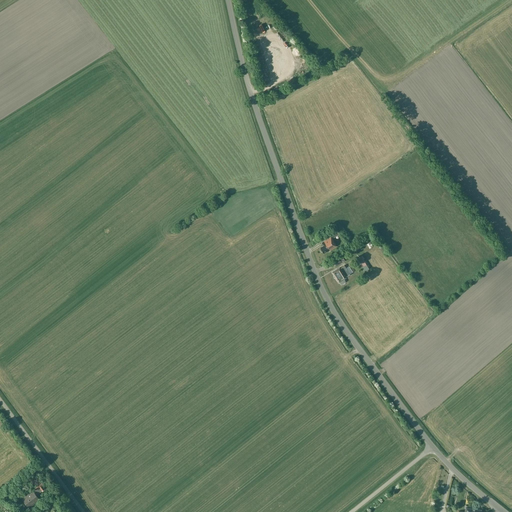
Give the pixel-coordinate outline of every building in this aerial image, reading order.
[(289,51),(297,59),(304,52),(298,47),(297,48),(294,45),(289,51)] [(266,67),(272,64),(270,59),(264,61),(266,67)] [(337,227),(330,231),(333,236),(340,232),(337,227)] [(331,237),(325,240),(326,243),(320,248),(323,253),(327,251),(336,246),(331,237)] [(335,264),(336,266),(345,260),(341,255),(333,260),(335,264)] [(356,261),(359,267),(363,265),(362,264),(364,263),(362,259),(360,260),(359,259),(356,261)] [(344,265),(339,268),(332,272),(338,282),(339,281),(340,283),(341,283),(342,283),(344,282),(345,281),(345,280),(344,279),(345,278),(343,274),(341,275),(340,274),(342,272),(346,269),(344,265)] [(33,486),(34,488),(35,490),(33,491),(36,495),(39,493),(38,491),(44,487),(42,485),(43,484),(41,480),(33,486)] [(29,508),(39,500),(32,490),(21,498),(29,508)]
